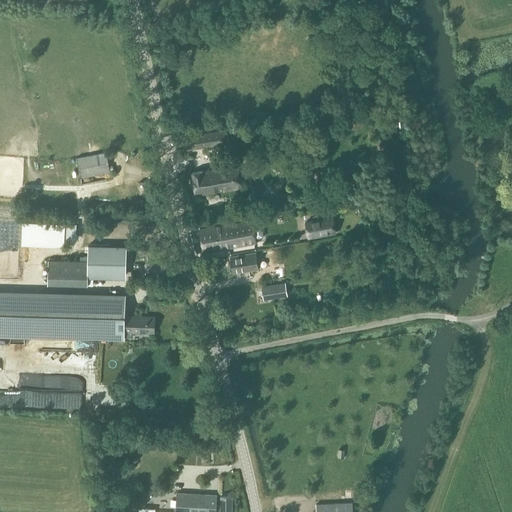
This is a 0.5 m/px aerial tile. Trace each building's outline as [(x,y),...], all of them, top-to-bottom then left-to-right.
[(227,128),(183,136),(185,149),(229,144),(227,128)] [(106,153),(76,158),(80,178),(109,172),(106,153)] [(209,171),(191,173),(195,196),(241,188),(238,166),(209,171)] [(332,217),(305,222),(308,237),(335,232),(332,217)] [(252,221),(199,230),(203,252),(256,243),(252,221)] [(126,247),(88,246),(87,262),(87,274),(125,275),(126,247)] [(255,252),(230,257),(232,274),(258,269),(255,252)] [(47,261),(47,285),(87,286),(87,274),(87,262),(47,261)] [(285,283),(262,287),(264,299),(287,295),(285,283)] [(123,329),(124,317),(124,297),(0,293),(0,334),(123,338),(123,329)] [(132,317),(124,317),(123,329),(131,330),(131,333),(153,333),(154,317),(132,317)] [(216,496),(176,494),(174,511),(230,511),(232,497),(220,497),(220,500),(216,500),(216,496)] [(352,511),(352,502),(316,504),(316,511),(352,511)]
